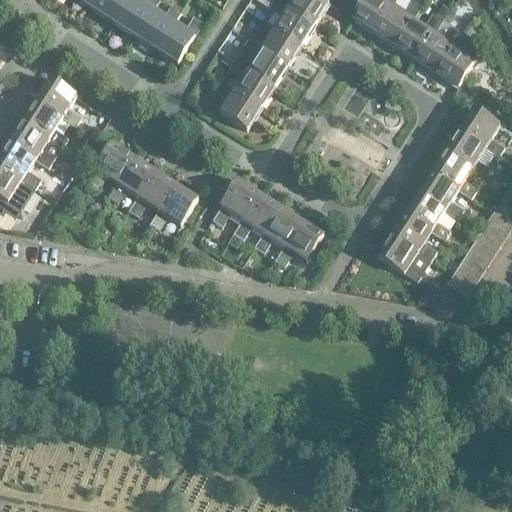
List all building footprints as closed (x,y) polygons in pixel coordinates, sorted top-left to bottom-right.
[(73,0),(94,14),(103,0),(73,0)] [(103,0),(94,14),(115,27),(132,0),(103,0)] [(132,0),(115,27),(136,40),(153,13),(161,0),(149,0),(144,8),(132,0)] [(294,0),(288,11),(315,29),(329,7),(317,0),(294,0)] [(367,0),(352,23),(375,38),(393,11),(399,0),(387,0),(384,5),(376,0),(367,0)] [(375,38),(396,52),(414,24),(422,11),(421,11),(427,2),(423,0),(418,0),(414,6),(413,5),(405,19),(393,11),(375,38)] [(280,22),(274,32),(301,49),(315,29),(288,11),(273,1),(266,12),(280,22)] [(136,40),(156,54),(174,27),(182,13),(174,8),(165,21),(153,13),(136,40)] [(396,52),(416,65),(443,25),(441,24),(448,14),(441,10),(434,20),(434,19),(425,32),(414,24),(396,52)] [(174,27),(156,54),(178,67),(204,27),(195,21),(186,35),(174,27)] [(268,40),(261,53),(288,70),(301,49),(274,32),(261,23),(255,32),(268,40)] [(416,65),(437,79),(455,52),(463,39),(443,25),(416,65)] [(254,62),(247,74),(274,91),(288,70),(261,53),(247,44),(241,53),(254,62)] [(455,52),(437,79),(457,92),(484,52),(475,46),(467,60),(455,52)] [(241,82),(234,94),(261,112),(274,91),(247,74),(234,65),(228,74),(241,82)] [(49,83),(34,106),(61,123),(75,132),(80,123),(67,115),(76,100),(49,83)] [(261,112),(234,94),(220,85),(215,94),(228,103),(219,117),(246,135),(261,112)] [(374,93),(360,117),(377,127),(391,103),(374,93)] [(465,94),(456,97),(459,104),(467,101),(465,94)] [(34,106),(21,127),(61,153),(67,144),(53,135),(61,123),(34,106)] [(472,114),(457,137),(494,161),(498,163),(503,154),(490,146),(499,132),(472,114)] [(21,127),(7,147),(34,165),(48,174),(61,153),(21,127)] [(87,140),(95,145),(101,136),(93,131),(87,140)] [(457,137),(444,158),(471,176),(484,184),(490,175),(486,173),(494,161),(457,137)] [(7,147),(0,158),(0,171),(35,194),(40,185),(27,176),(34,165),(7,147)] [(104,180),(117,188),(134,161),(113,148),(88,188),(96,194),(104,180)] [(444,158),(430,179),(457,197),(470,205),(476,197),(463,188),(471,176),(444,158)] [(125,193),(137,202),(155,174),(134,161),(117,188),(108,201),(116,207),(125,193)] [(0,171),(0,216),(4,220),(7,216),(15,221),(20,214),(21,215),(35,194),(0,171)] [(146,207),(158,215),(176,188),(155,174),(137,202),(129,215),(137,220),(146,207)] [(430,179),(417,200),(444,217),(457,225),(463,217),(450,208),(457,197),(430,179)] [(230,217),(242,224),(260,198),(239,184),(213,224),(222,230),(230,217)] [(176,188),(158,215),(150,229),(158,234),(166,220),(181,230),(198,202),(176,188)] [(500,206),(511,213),(511,199),(507,196),(506,198),(500,206)] [(251,230),(263,238),(281,211),(260,198),(242,224),(233,238),(242,244),(251,230)] [(417,200),(404,220),(431,238),(444,246),(449,238),(436,229),(444,217),(417,200)] [(493,216),(511,228),(511,213),(500,206),(493,216)] [(272,244),(283,252),(302,225),(281,211),(263,238),(254,252),(263,257),(272,244)] [(492,219),(491,221),(511,234),(511,233),(511,228),(493,216),(492,219)] [(404,220),(390,242),(430,267),(436,258),(423,250),(431,238),(404,220)] [(484,231),(505,245),(511,234),(491,221),(484,231)] [(302,225),(283,252),(275,265),(283,271),(292,258),(308,269),(326,241),(302,225)] [(479,240),(499,253),(505,245),(484,231),(479,239),(479,240)] [(473,249),(493,263),(499,253),(479,240),(473,249)] [(430,267),(390,242),(377,262),(417,288),(430,267)] [(466,259),(487,272),(493,263),(473,249),(466,259)] [(319,257),(313,266),(320,271),(327,262),(319,257)] [(465,261),(464,263),(484,276),(485,274),(487,272),(466,259),(465,261)] [(458,272),(478,285),(484,276),(464,263),(458,272)] [(452,281),(472,295),(478,285),(458,272),(452,281)] [(460,298),(467,302),(472,295),(452,281),(447,289),(448,290),(455,294),(460,298)] [(438,294),(429,288),(422,300),(431,305),(438,294)] [(417,308),(433,311),(443,297),(438,294),(431,305),(422,300),(417,308)] [(494,328),(506,330),(510,306),(499,304),(494,328)]
